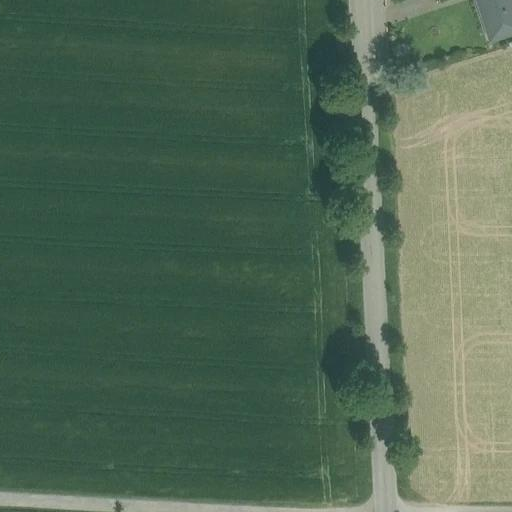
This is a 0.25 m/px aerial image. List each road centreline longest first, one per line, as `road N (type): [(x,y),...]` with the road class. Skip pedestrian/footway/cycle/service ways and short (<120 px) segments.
road 1 (tertiary): [(361,0),(388,511)]
road 2 (track): [(0,497),(260,511)]
